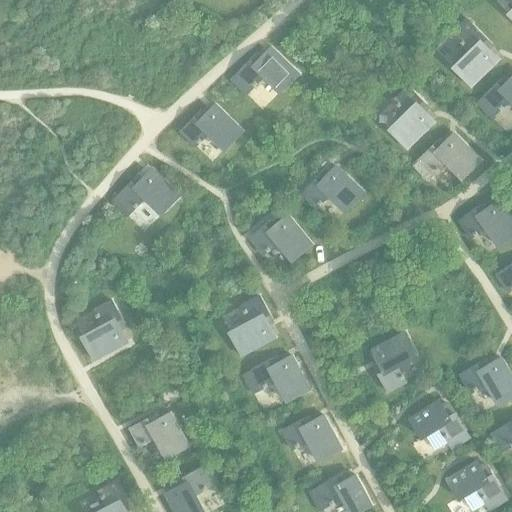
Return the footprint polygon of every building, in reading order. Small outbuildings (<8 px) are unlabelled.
[(466,19),(451,33),(457,39),(469,52),(453,68),(470,87),(498,59),(487,48),(491,44),(472,24),(466,19)] [(236,75),(231,80),(246,95),(251,89),(264,76),(280,93),(298,75),(270,47),(259,59),(256,55),(236,75)] [(482,97),(477,103),(491,118),(497,112),(510,100),(511,102),(511,75),(506,82),(502,78),(482,97)] [(434,121),(423,110),(427,106),(408,86),(393,101),(405,114),(389,130),(406,149),(434,121)] [(243,132),(215,104),(203,116),(200,112),(180,132),(195,147),(208,134),(225,150),(243,132)] [(438,140),(412,166),(426,181),(446,162),(462,179),(480,161),(453,133),(442,144),(438,140)] [(363,193),(335,166),(324,177),(320,174),(301,194),(316,208),(329,195),(346,211),(363,193)] [(137,176),(112,202),(127,217),(145,198),(162,214),(179,196),(151,169),(140,180),(137,176)] [(511,237),(511,221),(497,200),(484,209),(481,205),(459,221),(471,238),(485,228),(499,247),(511,237)] [(312,245),(287,215),(275,225),(271,221),(250,239),(263,255),(277,243),(292,261),(312,245)] [(511,263),(496,275),(508,292),(511,289),(511,263)] [(275,337),(268,323),(272,321),(259,296),(241,306),(249,322),(229,333),(241,356),(275,337)] [(127,342),(120,327),(124,325),(111,301),(93,311),(101,327),(81,338),(93,360),(127,342)] [(397,366),(418,355),(405,332),(371,351),(378,365),(374,367),(387,392),(405,382),(397,366)] [(250,371),(243,375),(253,393),(260,390),(276,381),(287,402),(309,390),(291,355),(277,363),(274,358),(250,371)] [(511,395),(511,377),(500,357),(486,365),(483,361),(460,375),(470,393),(486,384),(498,404),(511,395)] [(439,401),(409,419),(420,437),(425,434),(434,450),(447,442),(451,448),(469,437),(465,431),(449,405),(443,408),(439,401)] [(189,447),(170,412),(156,420),(154,415),(129,428),(139,447),(155,438),(166,459),(189,447)] [(341,449),(323,415),(309,422),(306,418),(282,431),(292,449),(308,441),(319,461),(341,449)] [(511,421),(497,431),(490,435),(500,453),(507,449),(511,445),(511,421)] [(477,462),(447,480),(458,498),(463,495),(472,511),(485,503),(489,510),(507,500),(503,493),(487,466),(481,470),(477,462)] [(179,486),(164,493),(174,511),(203,511),(194,495),(210,487),(217,483),(208,464),(200,468),(176,481),(179,486)] [(316,488),(309,492),(319,511),(326,507),(343,498),(350,511),(359,511),(371,505),(355,475),(347,479),(344,473),(316,488)] [(126,511),(125,509),(130,506),(117,482),(98,492),(107,508),(98,511),(126,511)]
